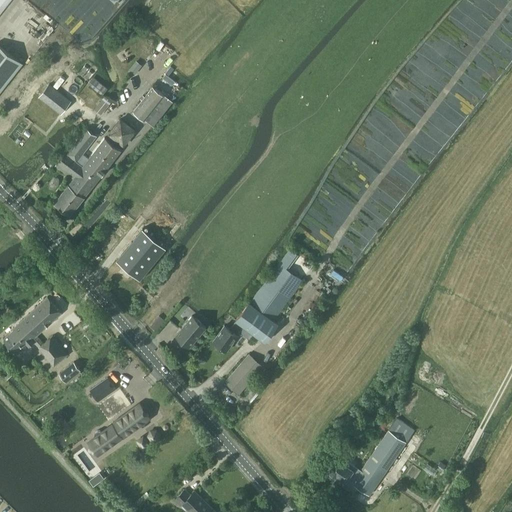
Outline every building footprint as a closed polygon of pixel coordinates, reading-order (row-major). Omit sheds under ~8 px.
[(0,0),(0,11),(8,0),(0,0)] [(0,93),(23,64),(0,45),(0,93)] [(171,78),(168,82),(178,89),(181,86),(171,78)] [(40,97),(61,114),(71,101),(50,84),(40,97)] [(135,111),(146,120),(154,126),(174,102),(155,87),(135,111)] [(121,118),(110,132),(125,144),(136,129),(121,118)] [(55,203),(71,215),(121,151),(122,150),(106,138),(84,166),(77,161),(96,136),(87,129),(68,154),(66,152),(58,162),(76,176),(55,203)] [(143,229),(117,260),(140,279),(166,248),(143,229)] [(280,262),(237,320),(243,325),(265,341),(278,323),(274,319),(303,280),(280,262)] [(37,335),(62,313),(48,297),(13,328),(14,329),(4,339),(16,352),(26,343),(29,346),(34,341),(33,339),(37,335)] [(159,315),(150,326),(155,330),(164,320),(159,315)] [(174,335),(188,347),(205,327),(191,315),(174,335)] [(243,325),(237,320),(231,329),(225,324),(213,340),(227,350),(239,334),(237,333),(243,325)] [(39,347),(54,365),(68,354),(53,335),(44,342),(39,347)] [(225,382),(239,393),(263,365),(249,353),(225,382)] [(60,373),(67,381),(81,370),(74,361),(60,373)] [(90,390),(98,401),(116,388),(108,377),(90,390)] [(86,440),(95,455),(123,437),(151,417),(140,403),(112,421),(86,440)] [(329,469),(346,481),(348,479),(369,494),(406,441),(414,429),(399,418),(397,421),(395,420),(392,426),(389,429),(359,473),(337,458),(329,469)] [(149,436),(151,440),(157,439),(159,434),(156,430),(151,431),(149,436)] [(149,445),(142,435),(135,439),(142,449),(149,445)] [(442,461),(437,467),(441,470),(446,465),(442,461)] [(180,506),(182,504),(189,511),(216,511),(195,490),(191,494),(186,488),(174,500),(180,506)]
